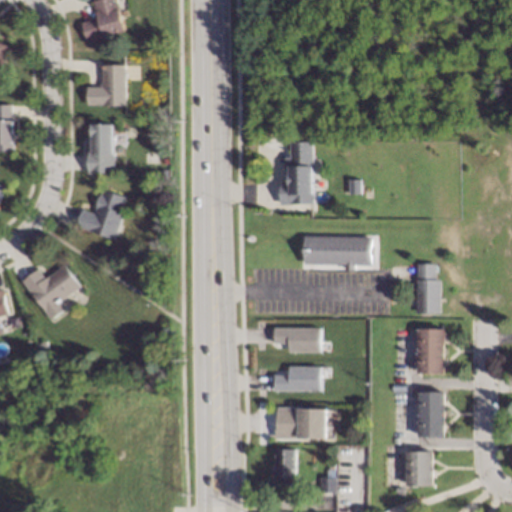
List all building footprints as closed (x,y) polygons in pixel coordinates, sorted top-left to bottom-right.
[(117,0),(126,29),(88,40),(82,21),(99,16),(94,0),(117,0)] [(0,40),(11,45),(0,73),(0,40)] [(126,104),(87,104),(87,85),(100,85),(100,82),(103,82),(103,63),(125,63),(126,104)] [(12,150),(0,150),(0,102),(12,102),(12,150)] [(114,170),(87,170),(87,133),(92,133),(92,122),(115,122),(114,170)] [(313,164),(315,164),(314,202),(281,202),(281,180),(287,180),(287,157),(292,157),(291,140),(314,141),(313,164)] [(348,193),(360,193),(360,179),(349,179),(348,193)] [(126,195),(121,208),(124,209),(113,238),(76,224),(83,207),(92,211),(102,186),(126,195)] [(167,191),(165,197),(156,195),(157,189),(167,191)] [(371,264),(354,264),(354,270),(345,270),(345,264),(305,263),(306,234),(371,236),(371,264)] [(435,279),(439,279),(439,312),(415,312),(415,279),(416,279),(416,263),(435,263),(435,279)] [(81,285),(60,301),(65,308),(52,319),(22,279),(38,267),(46,278),(64,264),(81,285)] [(10,313),(0,315),(0,324),(2,332),(0,332),(0,288),(4,287),(10,313)] [(320,327),(275,327),(274,343),(289,343),(288,351),(320,352),(320,327)] [(444,372),(417,372),(417,328),(443,327),(444,372)] [(49,347),(39,349),(38,342),(47,339),(49,347)] [(320,390),(320,366),(289,366),(289,374),(274,374),(275,390),(320,390)] [(445,436),(417,435),(418,391),(445,392),(445,436)] [(308,407),(308,408),(326,408),(325,436),(308,435),(308,438),(277,437),(277,406),(308,407)] [(295,483),(284,483),(284,478),(276,478),(276,468),(274,468),(274,464),(275,464),(276,448),(295,449),(295,483)] [(432,484),(406,484),(406,450),(432,450),(432,484)] [(336,477),(335,491),(319,490),(320,476),(336,477)]
